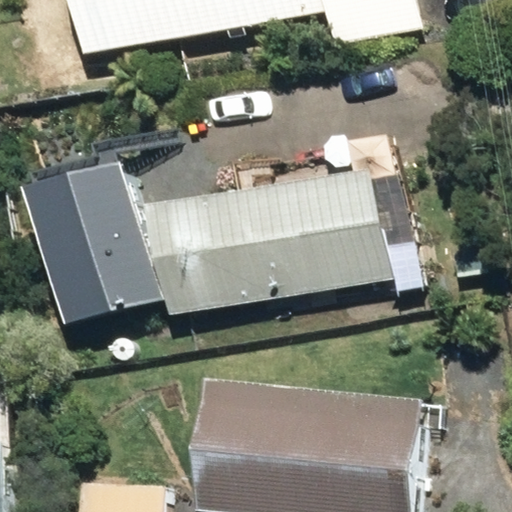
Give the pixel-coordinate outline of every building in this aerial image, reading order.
[(88,0),(99,60),(342,19),(347,48),(436,34),(430,0),(88,0)] [(170,217),(189,322),(409,283),(391,179),(170,217)] [(43,222),(47,249),(71,245),(67,218),(43,222)] [(211,511),(427,511),(437,408),(223,388),(211,511)] [(0,511),(19,511),(20,451),(1,451),(2,405),(0,405),(0,511)] [(97,511),(178,511),(179,494),(98,491),(97,511)]
